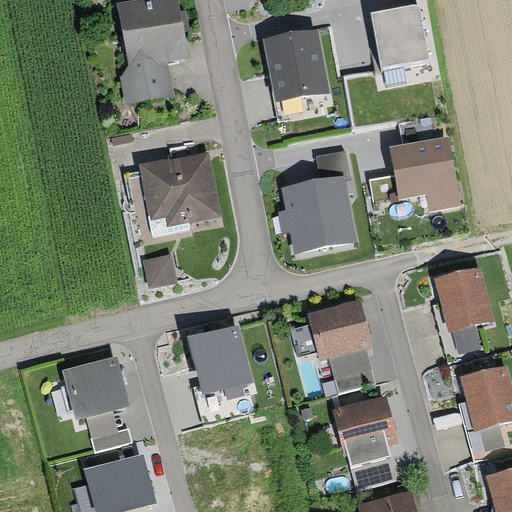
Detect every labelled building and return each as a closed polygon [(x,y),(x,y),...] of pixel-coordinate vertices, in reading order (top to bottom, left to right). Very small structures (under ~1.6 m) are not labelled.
[(188,60),(175,0),(173,0),(117,11),(129,73),(121,74),(127,106),(174,97),(167,64),(188,60)] [(428,64),(418,11),(373,20),(384,73),(428,64)] [(331,97),(319,33),(264,44),(279,123),(330,113),(327,98),(331,97)] [(399,127),(403,150),(444,143),(440,120),(399,127)] [(463,209),(450,142),(444,143),(403,150),(389,153),(398,204),(427,199),(429,215),(463,209)] [(346,153),(317,159),(322,184),(282,192),(295,258),(358,246),(346,184),(352,183),(346,153)] [(194,235),(192,224),(220,219),(208,159),(145,171),(146,176),(129,180),(135,212),(131,213),(138,246),(194,235)] [(150,289),(176,283),(170,256),(144,262),(150,289)] [(495,321),(481,272),(437,285),(458,358),(481,351),(474,327),(495,321)] [(372,346),(360,301),(309,315),(312,326),(292,331),(299,357),(317,352),(320,361),(329,359),(338,394),(375,384),(365,348),(372,346)] [(257,393),(239,326),(188,336),(205,394),(224,389),(227,402),(257,393)] [(116,357),(64,371),(77,420),(87,417),(113,410),(130,405),(116,357)] [(511,427),(511,384),(508,369),(461,381),(467,405),(460,407),(474,464),(509,456),(503,430),(511,427)] [(397,441),(386,398),(335,411),(346,454),(350,453),(359,488),(395,478),(386,444),(397,441)] [(113,410),(87,417),(96,453),(132,443),(129,429),(119,432),(113,410)] [(142,455),(85,470),(89,487),(76,491),(81,511),(120,511),(148,505),(155,502),(150,482),(142,455)] [(495,511),(511,511),(511,475),(488,482),(495,511)] [(418,511),(412,491),(361,506),(362,511),(418,511)]
